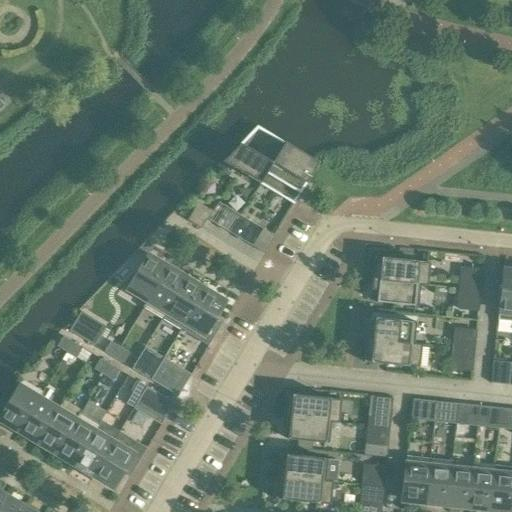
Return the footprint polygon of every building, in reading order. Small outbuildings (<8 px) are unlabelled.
[(284,143),(257,127),(222,162),(259,184),(273,161),(284,143)] [(259,184),(293,204),(306,181),(273,161),(259,184)] [(197,203),(187,221),(201,229),(206,220),(207,220),(212,212),(197,203)] [(274,235),(263,228),(252,246),(264,253),(274,235)] [(122,286),(146,301),(147,301),(167,269),(146,257),(136,274),(135,273),(122,286)] [(374,257),(372,279),(428,285),(430,263),(374,257)] [(147,301),(146,301),(142,308),(162,320),(166,313),(185,280),(167,269),(147,301)] [(511,324),(511,330),(511,271),(502,271),(497,321),(511,322),(511,324)] [(372,279),(371,290),(377,290),(376,302),(418,307),(420,285),(428,286),(428,285),(372,279)] [(182,325),(183,325),(204,291),(185,280),(166,313),(183,323),(182,325)] [(463,289),(479,291),(480,283),(464,281),(463,289)] [(462,298),(478,299),(479,291),(463,289),(462,298)] [(204,291),(183,325),(211,342),(217,331),(210,327),(224,303),(204,291)] [(367,329),(365,340),(421,346),(422,345),(414,344),(416,323),(374,318),(373,330),(367,329)] [(72,342),(62,336),(56,347),(65,353),(72,342)] [(110,340),(103,352),(113,357),(119,346),(110,340)] [(419,368),(421,346),(365,340),(363,362),(419,368)] [(458,341),(457,349),(473,351),(474,343),(458,341)] [(72,342),(65,353),(75,359),(81,348),(72,342)] [(119,346),(113,357),(122,363),(129,352),(119,346)] [(473,351),(457,349),(456,358),(472,360),(473,351)] [(103,375),(109,365),(99,359),(93,369),(103,375)] [(163,359),(157,369),(150,380),(177,396),(190,374),(163,359)] [(150,380),(157,369),(147,363),(140,374),(150,380)] [(109,365),(103,375),(113,381),(119,371),(109,365)] [(0,420),(19,432),(39,399),(43,392),(22,380),(7,404),(6,403),(0,409),(0,420)] [(136,404),(146,387),(136,381),(129,391),(139,397),(135,404),(136,404)] [(163,420),(173,403),(146,387),(136,404),(163,420)] [(283,416),(338,422),(340,408),(369,411),(371,397),(341,394),(341,400),(285,394),(283,416)] [(57,410),(39,399),(19,432),(37,443),(57,410)] [(428,412),(441,413),(442,402),(429,401),(428,412)] [(471,416),(484,418),(485,407),(472,406),(471,416)] [(372,426),(388,427),(390,409),(374,407),(372,426)] [(74,421),(57,410),(37,443),(56,454),(79,414),(78,414),(74,421)] [(441,413),(428,412),(427,420),(440,421),(441,413)] [(79,414),(56,454),(74,465),(98,425),(79,414)] [(338,422),(283,416),(281,427),(288,427),(287,439),(328,443),(331,422),(338,423),(338,422)] [(484,418),(471,416),(470,424),(483,426),(484,418)] [(101,421),(98,425),(74,465),(93,476),(119,432),(101,421)] [(371,434),(388,436),(388,427),(372,426),(371,434)] [(119,432),(93,476),(113,488),(127,465),(134,469),(147,449),(119,432)] [(277,466),(276,476),(332,482),(325,481),(327,459),(285,455),(284,467),(277,466)] [(406,456),(405,464),(401,500),(425,503),(429,459),(406,456)] [(446,505),(451,461),(429,459),(425,503),(446,505)] [(468,507),(472,464),(471,464),(471,472),(451,469),(452,461),(451,461),(446,505),(468,507)] [(468,507),(489,509),(494,466),(472,464),(468,507)] [(489,509),(511,511),(511,499),(511,476),(494,474),(495,466),(494,466),(489,509)] [(330,505),(332,482),(276,476),(274,499),(330,505)] [(366,486),(382,488),(383,479),(367,477),(366,486)] [(366,486),(364,506),(380,507),(382,488),(366,486)] [(22,511),(24,509),(5,498),(0,506),(0,511),(22,511)]
